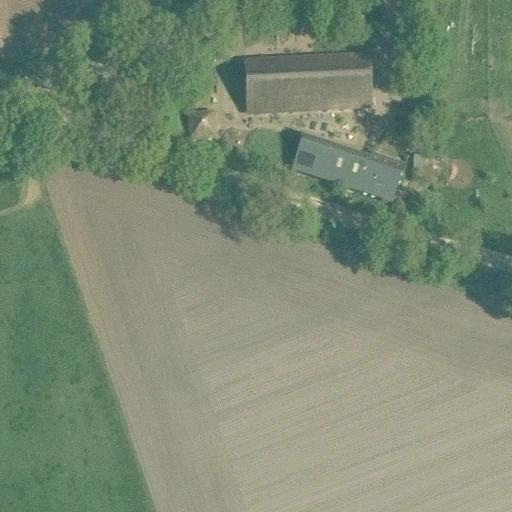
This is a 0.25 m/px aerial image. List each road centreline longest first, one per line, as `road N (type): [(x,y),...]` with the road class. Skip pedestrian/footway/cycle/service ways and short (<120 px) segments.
road 1 (track): [(511,271),(59,121),(40,101)]
road 2 (unclassified): [(0,118),(274,0)]
